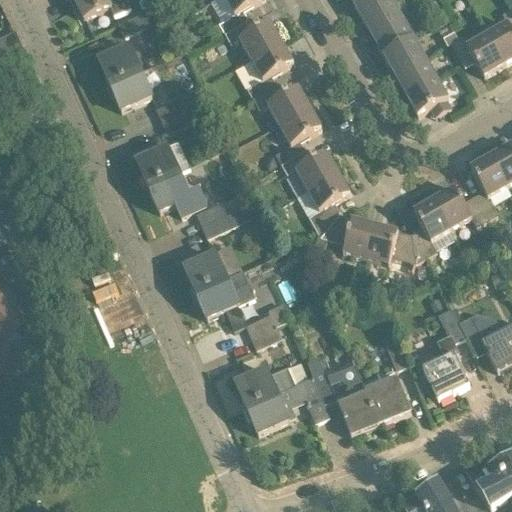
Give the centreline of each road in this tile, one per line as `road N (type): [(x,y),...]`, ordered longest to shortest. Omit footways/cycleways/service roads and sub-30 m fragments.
road 1 (residential): [(246,511),(11,0)]
road 2 (residential): [(305,0),(380,144),(401,159),(422,158),(511,110)]
road 3 (residential): [(284,511),(511,410)]
